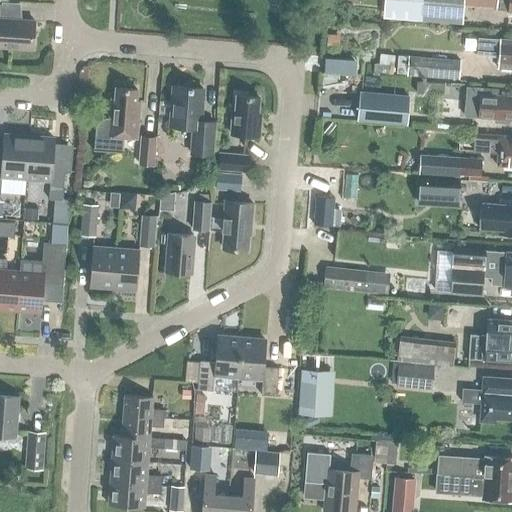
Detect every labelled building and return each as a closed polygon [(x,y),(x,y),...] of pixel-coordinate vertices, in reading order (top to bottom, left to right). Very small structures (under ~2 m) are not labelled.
[(511,0),(384,0),(382,17),(422,22),(462,25),(463,6),(508,9),(507,16),(511,15),(511,0)] [(0,47),(32,50),(34,22),(0,19),(0,17),(1,5),(0,5),(0,47)] [(511,40),(499,40),(478,39),(477,55),(498,56),(497,69),(511,69),(511,40)] [(408,56),(406,76),(437,78),(436,81),(453,82),(453,79),(458,80),(460,59),(408,56)] [(443,96),(444,84),(416,82),(415,94),(443,96)] [(191,155),(211,156),(214,122),(200,121),(203,89),(173,87),(170,127),(193,129),(191,155)] [(95,150),(93,150),(93,151),(123,154),(124,137),(136,138),(139,102),(135,102),(136,90),(116,88),(115,100),(111,100),(110,120),(106,120),(102,121),(99,124),(97,127),(95,150)] [(466,88),(464,117),(479,118),(494,119),(494,123),(508,124),(508,123),(511,120),(511,97),(497,96),(497,90),(478,89),(466,88)] [(357,120),(404,124),(406,96),(359,92),(357,120)] [(258,114),(259,98),(236,96),(235,113),(232,112),(230,135),(259,137),(260,115),(258,114)] [(0,193),(1,177),(25,179),(29,137),(4,135),(2,168),(0,167),(0,193)] [(511,137),(475,135),(474,151),(498,153),(497,166),(511,167),(511,137)] [(29,137),(25,179),(50,181),(48,200),(62,201),(64,173),(51,172),(53,138),(29,137)] [(139,165),(153,166),(155,138),(141,137),(139,165)] [(218,152),(216,171),(248,173),(250,155),(218,152)] [(419,175),(459,177),(459,175),(480,176),(481,160),(419,156),(419,175)] [(214,190),(239,192),(241,176),(216,174),(214,190)] [(457,205),(459,181),(432,179),(419,178),(417,202),(431,203),(457,205)] [(315,196),(313,225),(331,226),(333,209),(333,198),(315,196)] [(507,237),(511,237),(511,200),(510,200),(499,200),(499,204),(483,203),(482,204),(483,204),(482,229),(481,229),(481,230),(497,232),(497,236),(507,236),(507,237)] [(192,229),(208,231),(210,203),(195,201),(192,229)] [(250,235),(253,204),(225,202),(222,233),(224,233),(223,249),(247,251),(248,235),(250,235)] [(79,236),(95,237),(97,205),(82,204),(79,236)] [(37,221),(37,209),(25,208),(24,220),(37,221)] [(139,245),(153,246),(156,217),(142,216),(139,245)] [(166,273),(190,275),(193,236),(169,234),(166,273)] [(43,284),(62,285),(65,245),(43,243),(42,264),(20,262),(19,273),(16,310),(41,312),(43,284)] [(89,287),(112,289),(116,249),(92,247),(89,287)] [(116,249),(112,289),(136,291),(139,251),(116,249)] [(505,253),(453,250),(449,293),(481,296),(483,278),(491,279),(490,285),(503,286),(503,287),(511,287),(511,253),(505,253)] [(0,308),(16,310),(19,273),(5,272),(6,260),(0,259),(0,308)] [(365,270),(325,266),(323,288),(363,293),(365,270)] [(498,362),(511,362),(511,322),(487,320),(486,336),(469,335),(467,359),(498,361),(498,362)] [(396,361),(452,366),(455,342),(399,336),(396,361)] [(214,374),(238,376),(241,339),(216,337),(214,363),(200,362),(197,390),(212,391),(214,374)] [(241,339),(238,376),(262,378),(260,395),(275,396),(278,368),(263,367),(265,341),(241,339)] [(395,386),(431,390),(433,367),(398,363),(395,386)] [(305,370),(302,415),(325,417),(329,371),(305,370)] [(511,379),(482,377),(482,378),(482,390),(462,388),(461,402),(481,404),(479,422),(495,423),(495,419),(511,420),(511,379)] [(0,431),(14,433),(17,397),(0,395),(0,431)] [(124,395),(122,416),(163,419),(164,411),(151,410),(152,398),(124,395)] [(203,415),(204,396),(196,395),(194,414),(203,415)] [(122,416),(121,436),(149,438),(150,427),(163,428),(163,419),(122,416)] [(209,442),(209,429),(195,429),(194,441),(209,442)] [(23,469),(42,471),(45,433),(27,431),(23,469)] [(149,438),(121,436),(113,436),(111,459),(147,462),(148,448),(164,449),(164,439),(149,438)] [(372,463),(387,464),(389,443),(374,442),(372,463)] [(191,446),(189,469),(205,470),(207,447),(191,446)] [(252,474),(277,477),(279,453),(255,450),(252,474)] [(304,481),(326,483),(323,511),(353,511),(356,478),(370,479),(372,456),(350,454),(349,472),(328,470),(329,454),(306,452),(304,481)] [(439,456),(437,475),(443,475),(463,477),(511,480),(511,459),(485,457),(485,459),(464,457),(439,456)] [(111,459),(109,482),(161,486),(161,477),(146,476),(147,462),(111,459)] [(201,511),(225,511),(227,496),(213,495),(215,476),(205,475),(203,494),(201,511)] [(437,475),(436,492),(482,495),(482,500),(511,502),(511,498),(511,480),(463,477),(443,475),(437,475)] [(227,496),(225,511),(250,511),(252,498),(251,498),(253,480),(243,479),(241,497),(227,496)] [(394,479),(391,511),(411,511),(414,481),(394,479)] [(161,486),(109,482),(108,505),(144,508),(145,494),(160,495),(161,486)] [(168,511),(175,511),(181,511),(184,487),(170,486),(168,511)]
